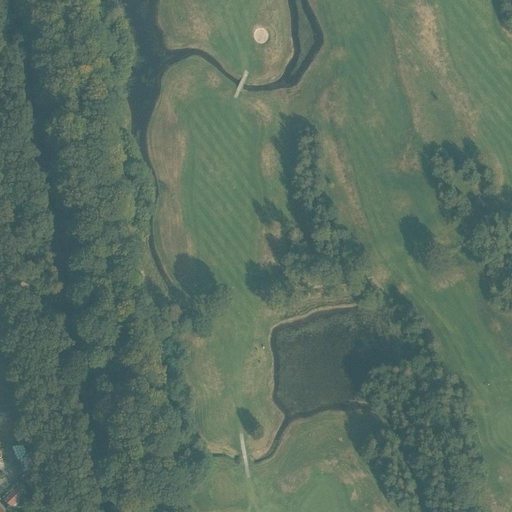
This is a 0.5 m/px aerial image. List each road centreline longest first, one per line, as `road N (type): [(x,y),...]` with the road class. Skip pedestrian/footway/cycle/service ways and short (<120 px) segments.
road 1 (tertiary): [(148,511),(56,0)]
road 2 (track): [(0,156),(56,466)]
